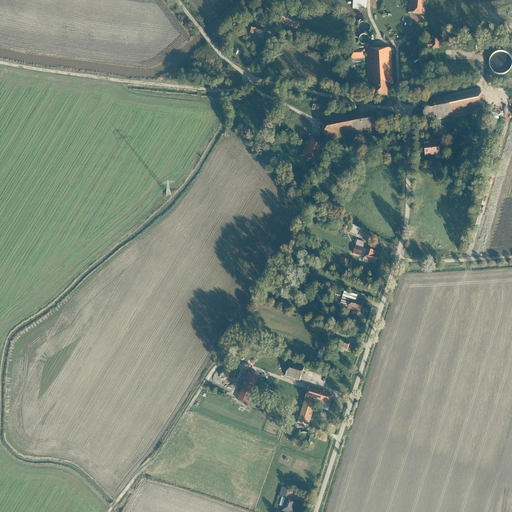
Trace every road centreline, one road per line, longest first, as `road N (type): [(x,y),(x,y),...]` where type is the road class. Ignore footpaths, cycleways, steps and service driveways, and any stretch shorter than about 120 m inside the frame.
road 1 (track): [(110,511),(224,361),(353,398)]
road 2 (track): [(0,61),(44,73),(223,90),(246,80),(273,42)]
road 3 (tertiary): [(318,511),(397,258)]
road 4 (residential): [(401,114),(258,77)]
road 5 (tertiary): [(397,258),(408,196),(401,114)]
